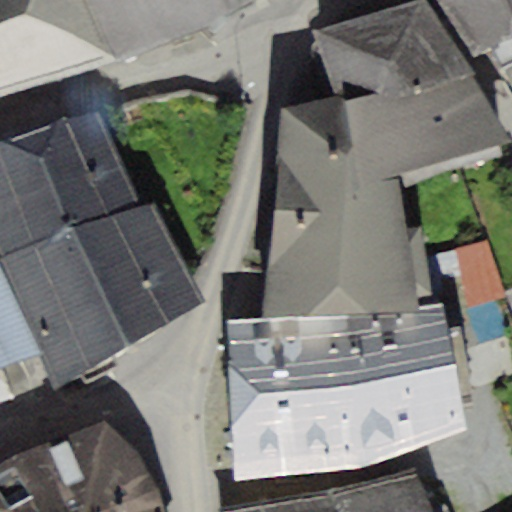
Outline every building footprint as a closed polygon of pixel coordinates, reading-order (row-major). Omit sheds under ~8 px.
[(0,0),(0,91),(113,57),(85,0),(0,0)] [(210,18),(231,5),(229,0),(95,0),(118,52),(199,25),(210,18)] [(508,135),(430,0),(399,0),(366,10),(316,26),(335,92),(282,104),(275,180),(264,313),(421,307),(420,302),(417,292),(429,289),(419,224),(405,224),(390,163),(508,135)] [(511,0),(438,0),(476,54),(490,46),(498,65),(511,59),(511,0)] [(97,107),(0,138),(0,258),(41,351),(54,381),(93,358),(198,296),(149,198),(138,201),(97,107)] [(0,367),(41,351),(0,258),(0,367)] [(420,302),(421,307),(264,313),(224,315),(230,393),(235,471),(371,460),(461,428),(443,300),(420,302)] [(0,463),(0,511),(166,511),(157,480),(103,416),(56,441),(45,446),(43,441),(0,463)] [(329,490),(215,509),(216,511),(432,511),(413,467),(329,490)]
